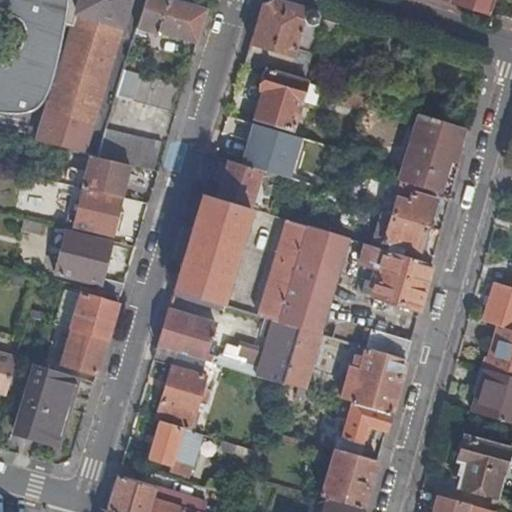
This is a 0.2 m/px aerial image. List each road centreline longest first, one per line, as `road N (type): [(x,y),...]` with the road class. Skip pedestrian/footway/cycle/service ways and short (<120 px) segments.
road 1 (residential): [(235,0),(88,500)]
road 2 (residential): [(511,66),(389,511)]
road 3 (residential): [(358,0),(511,48)]
